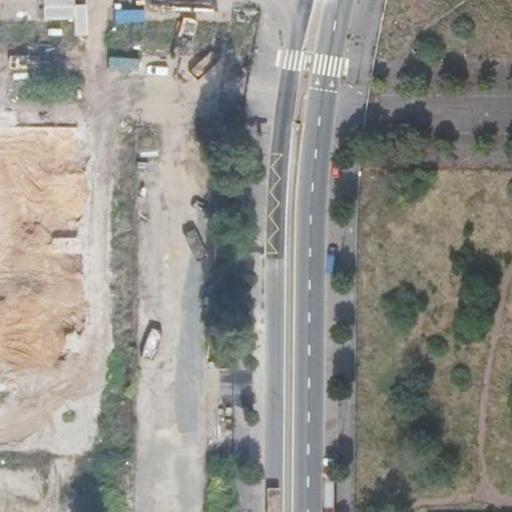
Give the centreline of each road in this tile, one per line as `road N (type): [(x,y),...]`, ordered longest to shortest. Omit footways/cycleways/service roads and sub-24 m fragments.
road 1 (secondary): [(307,511),(312,159),(338,0)]
road 2 (secondary): [(300,0),(278,153),(274,511)]
